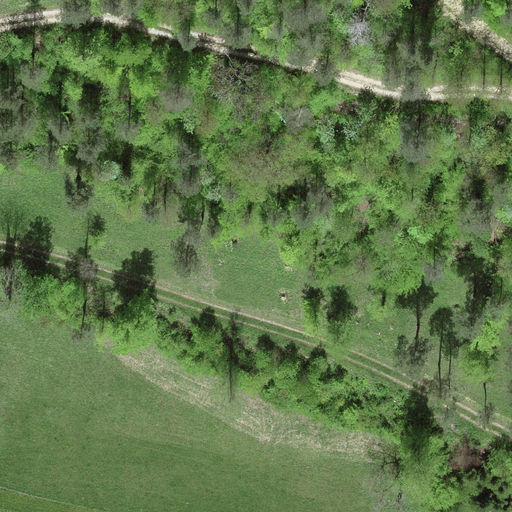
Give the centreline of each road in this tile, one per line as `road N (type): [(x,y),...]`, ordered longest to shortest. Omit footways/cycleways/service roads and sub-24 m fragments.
road 1 (track): [(511,435),(371,363),(0,249)]
road 2 (track): [(0,27),(90,14),(401,90),(511,96)]
